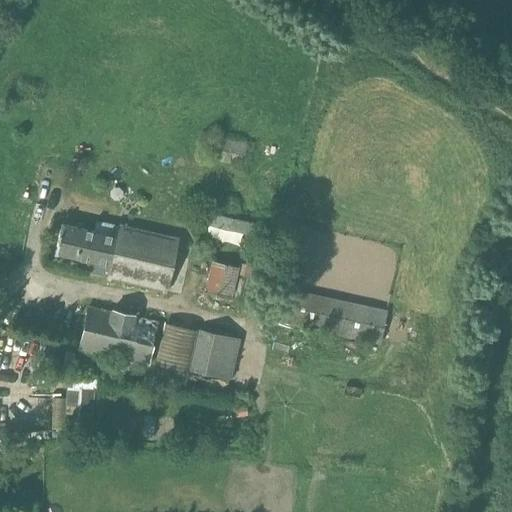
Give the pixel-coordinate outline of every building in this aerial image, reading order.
[(241,165),(246,145),(212,138),(208,158),(241,165)] [(246,235),(249,222),(207,213),(205,226),(246,235)] [(62,226),(55,254),(87,261),(84,272),(107,278),(107,279),(164,292),(176,239),(120,226),(117,238),(93,232),(62,226)] [(232,295),(238,267),(213,261),(206,290),(232,295)] [(274,320),(379,344),(386,311),(281,288),(274,320)] [(147,366),(157,322),(135,317),(135,316),(111,310),(111,311),(88,306),(78,350),(147,366)] [(190,369),(223,377),(231,379),(240,340),(199,330),(190,369)] [(98,390),(99,380),(68,378),(66,414),(78,415),(77,441),(91,442),(94,389),(98,390)]
